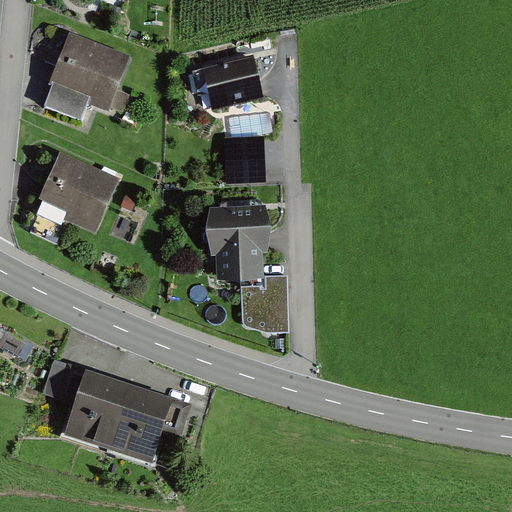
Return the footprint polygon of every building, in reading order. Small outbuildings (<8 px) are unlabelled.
[(132,62),(71,37),(51,87),(112,112),(132,62)] [(255,55),(201,66),(210,108),(264,97),(255,55)] [(256,140),(228,140),(229,172),(257,172),(256,140)] [(123,182),(60,155),(38,206),(101,233),(123,182)] [(221,215),(214,215),(215,253),(222,253),(223,280),(249,279),(250,289),(260,290),(258,321),(269,323),(268,333),(274,334),(289,334),(287,278),(261,279),(260,252),(265,251),(263,201),(220,203),(221,215)] [(32,359),(38,344),(8,331),(1,346),(32,359)] [(172,403),(85,374),(65,436),(151,465),(172,403)]
